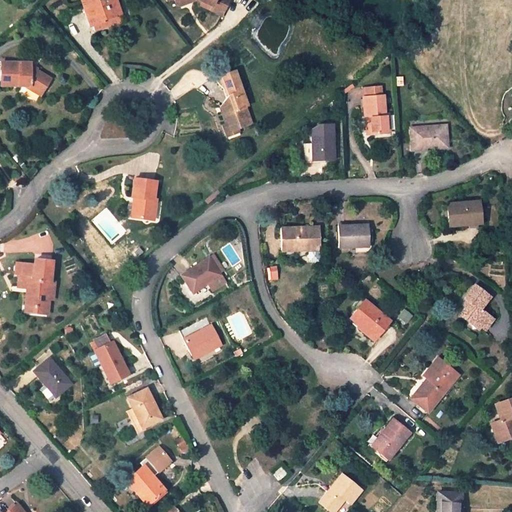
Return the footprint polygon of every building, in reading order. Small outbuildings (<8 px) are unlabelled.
[(80,0),(92,32),(94,32),(92,26),(102,22),(101,19),(119,14),(114,0),(80,0)] [(175,0),(177,4),(181,6),(189,3),(190,0),(196,0),(197,0),(202,2),(200,6),(221,16),(229,0),(175,0)] [(122,22),(119,14),(101,19),(102,22),(92,26),(94,32),(122,22)] [(29,85),(29,82),(42,90),(49,78),(34,69),(29,66),(29,63),(1,62),(0,84),(29,85)] [(220,110),(225,124),(228,130),(236,127),(250,122),(243,105),(246,104),(233,70),(221,74),(228,93),(222,102),(219,106),(220,110)] [(39,94),(42,90),(29,82),(29,85),(29,88),(39,94)] [(388,132),(386,114),(383,114),(382,95),(381,85),(359,86),(360,96),(362,96),(363,116),(367,116),(368,134),(388,132)] [(408,127),(409,149),(446,147),(445,125),(408,127)] [(332,134),(311,135),(311,149),(306,149),(307,173),(334,171),(332,134)] [(154,181),(133,178),(131,196),(136,196),(134,216),(152,218),(155,199),(152,199),(154,181)] [(447,223),(464,221),(464,224),(479,223),(477,200),(445,204),(447,223)] [(337,246),(355,246),(364,246),(368,245),(367,224),(345,225),(345,223),(336,223),(337,246)] [(281,250),(296,250),(295,246),(318,245),(318,226),(280,228),(281,250)] [(220,274),(208,256),(179,274),(191,292),(220,274)] [(31,289),(31,293),(25,292),(24,307),(35,308),(35,314),(46,315),(48,300),(49,292),(53,292),(53,283),(49,283),(52,262),(34,261),(33,266),(16,264),(15,275),(19,276),(18,288),(31,289)] [(463,298),(466,301),(469,303),(466,306),(459,315),(466,321),(468,318),(479,326),(484,330),(492,319),(479,309),(489,296),(473,285),(463,298)] [(359,323),(374,336),(388,320),(363,300),(349,317),(357,325),(359,323)] [(206,316),(178,330),(192,358),(220,344),(206,316)] [(477,329),(479,326),(468,318),(466,321),(477,329)] [(371,340),(374,336),(359,323),(357,325),(355,327),(368,337),(371,340)] [(109,383),(128,374),(112,342),(93,351),(109,383)] [(48,358),(32,371),(54,397),(70,383),(48,358)] [(429,367),(433,370),(410,398),(426,412),(449,384),(445,380),(453,370),(437,358),(429,367)] [(141,428),(160,419),(145,388),(127,397),(141,428)] [(511,397),(494,404),(499,420),(489,424),(496,441),(511,435),(511,397)] [(407,432),(391,419),(386,425),(370,445),(386,458),(407,432)] [(172,462),(159,446),(141,460),(155,476),(172,462)] [(125,480),(135,492),(137,490),(147,503),(163,489),(147,471),(143,466),(125,480)] [(279,478),(282,474),(276,468),(273,472),(279,478)] [(273,472),(269,476),(276,482),(279,478),(273,472)] [(325,492),(317,502),(329,511),(331,511),(343,498),(348,503),(359,489),(340,473),(325,492)] [(144,506),(147,503),(137,490),(135,492),(133,493),(144,506)] [(436,491),(435,511),(459,511),(460,493),(436,491)] [(348,503),(343,498),(331,511),(343,511),(350,504),(348,503)]
